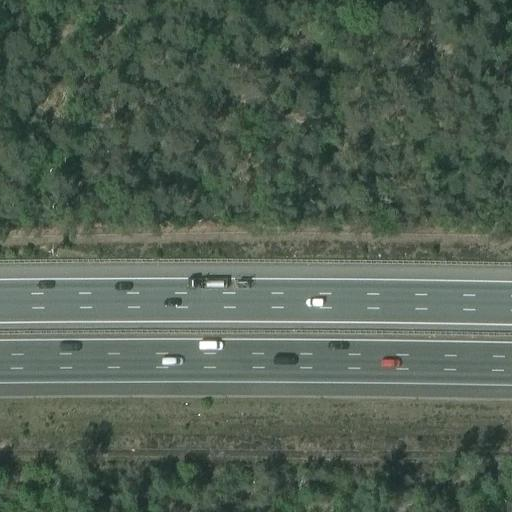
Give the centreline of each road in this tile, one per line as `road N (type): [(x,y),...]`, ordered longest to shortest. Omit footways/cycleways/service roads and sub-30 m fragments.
road 1 (motorway): [(511,306),(0,303)]
road 2 (motorway): [(0,363),(511,366)]
road 3 (track): [(308,0),(362,35),(429,9),(511,14)]
road 4 (track): [(153,0),(185,17),(218,21),(273,0)]
